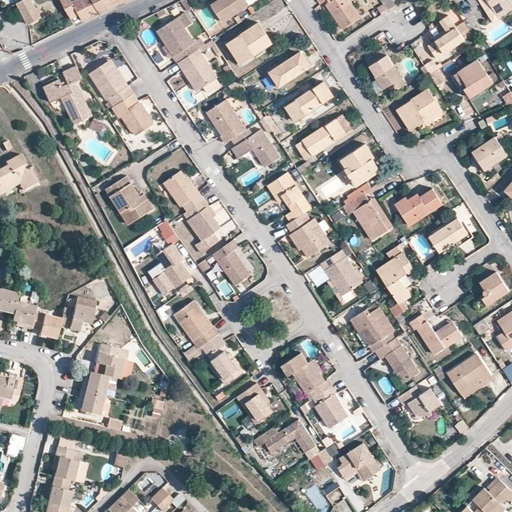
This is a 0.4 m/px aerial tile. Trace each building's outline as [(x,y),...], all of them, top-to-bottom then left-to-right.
[(42,17),(32,0),(22,0),(16,3),(28,24),(42,17)] [(78,15),(81,21),(124,0),(71,0),(60,0),(67,13),(75,9),(78,15)] [(246,0),(218,0),(212,5),(224,22),(250,5),(246,0)] [(333,0),(327,4),(342,28),(361,16),(349,0),(333,0)] [(392,9),(398,6),(394,0),(382,0),(384,3),(389,10),(392,9)] [(479,0),(493,21),(498,18),(486,0),(479,0)] [(511,0),(486,0),(498,18),(511,8),(511,0)] [(382,15),(389,10),(384,3),(378,8),(382,15)] [(67,13),(70,18),(78,15),(75,9),(67,13)] [(198,50),(205,45),(184,13),(157,30),(174,56),(179,52),(184,59),(198,50)] [(436,58),(473,34),(472,33),(465,22),(456,27),(448,15),(440,21),(445,29),(448,33),(436,41),(428,46),(436,58)] [(228,44),(239,61),(249,54),(252,57),(272,43),(259,23),(228,44)] [(433,37),(436,41),(448,33),(445,29),(433,37)] [(392,85),(402,78),(383,49),(365,59),(378,79),(384,90),(392,85)] [(184,59),(178,64),(183,71),(187,68),(201,89),(217,79),(198,50),(184,59)] [(292,63),(303,56),(301,53),(289,60),(292,63)] [(249,54),(239,61),(241,64),(252,57),(249,54)] [(310,67),(303,56),(292,63),(289,60),(270,73),(280,87),(310,67)] [(125,88),(128,85),(111,59),(107,61),(125,88)] [(477,59),(457,72),(467,86),(463,88),(470,98),(492,83),(477,59)] [(436,87),(446,82),(434,60),(425,65),(436,87)] [(114,106),(133,94),(128,85),(125,88),(107,61),(88,74),(106,100),(109,98),(114,106)] [(83,78),(77,65),(63,72),(66,80),(68,83),(63,85),(61,82),(60,78),(43,86),(50,102),(61,97),(74,125),(93,116),(76,81),(83,78)] [(187,68),(183,71),(197,92),(201,89),(187,68)] [(467,86),(457,72),(454,73),(463,88),(467,86)] [(406,85),(402,78),(392,85),(397,92),(406,85)] [(384,90),(378,79),(371,84),(378,93),(384,90)] [(286,107),(290,114),(295,111),(300,118),(334,96),(324,81),(286,107)] [(250,91),(254,98),(260,95),(255,87),(250,91)] [(424,122),(441,110),(428,88),(396,109),(411,130),(424,122)] [(114,106),(112,108),(117,116),(122,112),(136,134),(153,124),(133,94),(114,106)] [(222,136),(227,144),(233,140),(248,130),(227,99),(209,111),(224,135),(222,136)] [(443,114),(441,110),(424,122),(426,125),(443,114)] [(266,115),(264,117),(264,119),(275,135),(280,131),(268,111),(265,113),(266,115)] [(295,111),(290,114),(296,121),(300,118),(295,111)] [(486,118),(487,124),(498,120),(496,114),(486,118)] [(343,115),(337,119),(347,133),(353,130),(343,115)] [(93,120),(89,128),(102,135),(107,130),(112,132),(108,125),(93,118),(93,120)] [(347,133),(337,119),(296,146),(305,160),(347,133)] [(248,130),(233,140),(237,146),(233,149),(239,158),(253,149),(265,167),(279,157),(262,130),(254,136),(249,129),(248,130)] [(495,138),(507,155),(511,151),(511,150),(501,134),(495,138)] [(484,170),(507,155),(495,138),(473,152),(484,170)] [(8,141),(2,144),(6,151),(12,148),(8,141)] [(356,187),(379,172),(367,154),(371,152),(365,145),(341,160),(346,168),(345,169),(356,187)] [(22,177),(28,187),(39,181),(31,168),(28,170),(21,155),(6,163),(8,166),(0,169),(0,186),(1,188),(22,177)] [(186,212),(204,199),(192,181),(190,182),(181,170),(163,182),(180,207),(182,206),(186,212)] [(306,211),(312,208),(289,172),(268,185),(277,198),(279,197),(282,201),(285,199),(293,210),(287,214),(291,222),(306,211)] [(129,225),(153,209),(143,194),(140,196),(126,176),(106,188),(129,225)] [(23,190),(28,187),(22,177),(1,188),(0,186),(0,194),(19,185),(23,190)] [(364,193),(369,190),(365,184),(347,196),(349,198),(344,201),(346,205),(364,193)] [(423,211),(439,201),(431,190),(419,198),(417,194),(407,200),(405,197),(398,202),(395,203),(400,210),(410,225),(426,215),(423,211)] [(380,200),(391,216),(400,210),(395,203),(398,202),(391,192),(380,200)] [(369,202),(364,193),(346,205),(344,206),(349,215),(354,211),(367,232),(370,230),(375,238),(388,230),(369,202)] [(374,198),(369,202),(388,230),(393,227),(374,198)] [(209,206),(204,199),(186,212),(185,213),(189,220),(188,221),(202,241),(196,245),(201,253),(219,241),(213,233),(221,228),(214,218),(206,208),(209,206)] [(441,205),(439,201),(423,211),(426,215),(441,205)] [(206,208),(214,218),(217,216),(209,206),(206,208)] [(312,221),(306,211),(291,222),(289,224),(293,232),(298,230),(307,244),(304,247),(310,257),(332,243),(324,231),(318,222),(315,218),(312,221)] [(335,223),(344,218),(340,211),(331,216),(335,223)] [(324,218),(318,222),(324,231),(330,227),(324,218)] [(466,233),(471,239),(474,237),(464,223),(462,225),(457,218),(429,237),(439,253),(456,242),(455,240),(466,233)] [(163,230),(170,225),(169,224),(167,219),(159,224),(163,230)] [(172,242),(179,238),(177,236),(170,225),(163,230),(161,232),(169,244),(157,253),(162,260),(148,270),(164,293),(175,285),(176,286),(192,275),(180,258),(182,257),(172,242)] [(301,249),(304,247),(307,244),(298,230),(293,232),(292,233),(301,249)] [(370,230),(367,232),(372,240),(375,238),(370,230)] [(459,247),(471,239),(466,233),(455,240),(456,242),(459,247)] [(239,246),(234,240),(213,255),(235,286),(251,275),(233,250),(239,246)] [(341,250),(321,264),(332,280),(335,278),(346,294),(353,289),(363,283),(341,250)] [(401,314),(408,309),(403,302),(411,296),(406,289),(399,279),(402,277),(413,269),(402,252),(376,269),(398,302),(389,308),(395,317),(401,314)] [(211,266),(206,259),(198,265),(203,272),(211,266)] [(436,260),(425,267),(430,274),(441,266),(436,260)] [(483,298),(487,305),(509,291),(496,272),(480,283),(484,289),(482,291),(482,294),(485,297),(483,298)] [(399,279),(406,289),(408,287),(402,277),(399,279)] [(335,278),(332,280),(329,282),(343,303),(356,294),(353,289),(346,294),(335,278)] [(365,285),(370,293),(376,289),(371,281),(365,285)] [(156,285),(146,290),(151,298),(160,293),(156,285)] [(19,293),(1,289),(0,294),(0,310),(14,314),(19,293)] [(35,311),(36,306),(27,304),(29,295),(19,293),(14,314),(12,321),(16,322),(21,323),(20,327),(30,330),(31,328),(35,311)] [(480,309),(487,305),(483,298),(482,299),(478,305),(480,309)] [(195,345),(198,348),(201,346),(219,333),(214,326),(211,328),(201,315),(204,313),(195,299),(174,314),(195,345)] [(74,310),(64,307),(61,318),(59,326),(79,331),(81,322),(91,324),(95,309),(75,304),(74,310)] [(371,313),(379,308),(377,304),(369,309),(371,313)] [(162,320),(171,317),(167,307),(158,310),(162,320)] [(370,347),(374,353),(376,352),(397,338),(399,337),(379,308),(371,313),(369,309),(352,320),(362,334),(370,328),(379,341),(370,347)] [(59,326),(61,318),(35,311),(31,328),(41,331),(40,334),(56,338),(59,326)] [(511,312),(498,322),(504,332),(497,337),(507,351),(511,347),(511,343),(511,312)] [(211,328),(214,326),(204,313),(201,315),(211,328)] [(406,322),(401,314),(395,317),(401,325),(406,322)] [(461,336),(454,324),(437,336),(434,332),(422,314),(410,322),(415,329),(417,328),(434,354),(461,336)] [(437,336),(454,324),(452,321),(434,332),(437,336)] [(489,328),(484,322),(477,327),(481,333),(489,328)] [(362,334),(370,347),(379,341),(370,328),(362,334)] [(226,343),(219,333),(201,346),(212,362),(210,364),(225,384),(244,371),(234,358),(232,359),(229,354),(222,346),(226,343)] [(397,338),(376,352),(381,359),(386,356),(402,345),(397,338)] [(104,365),(102,375),(108,376),(117,378),(118,379),(123,360),(125,360),(127,350),(101,344),(96,363),(104,365)] [(195,345),(184,353),(186,356),(198,348),(195,345)] [(402,345),(386,356),(404,384),(420,373),(402,345)] [(186,356),(190,361),(201,353),(198,348),(186,356)] [(313,399),(333,385),(329,380),(326,382),(320,373),(312,360),(309,362),(302,352),(281,366),(288,376),(293,373),(306,395),(309,393),(313,399)] [(480,385),(492,378),(476,354),(447,373),(462,394),(479,383),(480,385)] [(497,360),(502,369),(506,366),(500,358),(497,360)] [(312,360),(320,373),(323,371),(315,359),(312,360)] [(445,377),(439,367),(433,370),(440,381),(445,377)] [(83,381),(81,390),(104,396),(106,387),(108,376),(102,375),(90,372),(89,376),(87,382),(83,381)] [(15,380),(0,376),(0,398),(2,399),(10,401),(15,380)] [(117,378),(108,376),(106,387),(114,388),(117,378)] [(493,380),(492,378),(480,385),(479,383),(462,394),(465,399),(493,380)] [(257,383),(237,397),(256,425),(272,414),(266,404),(262,398),(265,395),(257,383)] [(294,396),(301,392),(297,385),(290,389),(294,396)] [(338,393),(333,385),(313,399),(317,405),(315,407),(329,428),(348,416),(335,395),(338,393)] [(422,394),(416,385),(398,397),(404,406),(409,403),(416,414),(425,416),(429,414),(431,417),(435,414),(432,411),(442,405),(431,389),(422,394)] [(104,396),(81,390),(79,400),(83,401),(81,406),(81,411),(100,416),(103,403),(104,396)] [(262,398),(266,404),(270,402),(265,395),(262,398)] [(150,407),(161,409),(163,402),(152,399),(150,407)] [(110,404),(103,403),(100,416),(107,417),(110,404)] [(110,420),(108,429),(121,432),(123,422),(110,420)] [(277,425),(254,441),(258,446),(265,442),(272,453),(295,438),(305,452),(316,446),(300,420),(281,432),(277,425)] [(463,420),(455,426),(461,433),(468,428),(463,420)] [(323,440),(327,448),(334,444),(329,436),(323,440)] [(359,468),(366,479),(381,470),(363,442),(340,457),(345,464),(339,467),(345,477),(359,468)] [(317,469),(341,453),(334,443),(311,459),(317,469)] [(70,480),(73,481),(77,461),(72,460),(74,450),(57,447),(52,466),(56,467),(56,471),(54,476),(70,480)] [(21,458),(22,452),(8,448),(6,454),(21,458)] [(126,455),(117,453),(115,466),(124,468),(126,455)] [(363,481),(366,479),(359,468),(345,477),(347,480),(358,473),(363,481)] [(70,480),(54,476),(48,503),(45,511),(70,511),(71,509),(67,508),(72,490),(68,489),(70,480)] [(487,486),(491,490),(500,481),(497,477),(487,486)] [(511,491),(500,481),(491,490),(489,492),(485,488),(473,500),(480,508),(475,511),(473,511),(467,506),(461,511),(494,511),(502,505),(492,495),(497,490),(507,500),(509,503),(511,499),(511,491)] [(314,508),(325,502),(314,483),(303,490),(314,508)] [(151,499),(157,506),(168,494),(162,488),(151,499)] [(150,511),(129,490),(108,510),(109,511),(150,511)] [(492,495),(502,505),(507,500),(497,490),(492,495)] [(168,494),(157,506),(163,511),(174,500),(168,494)]
